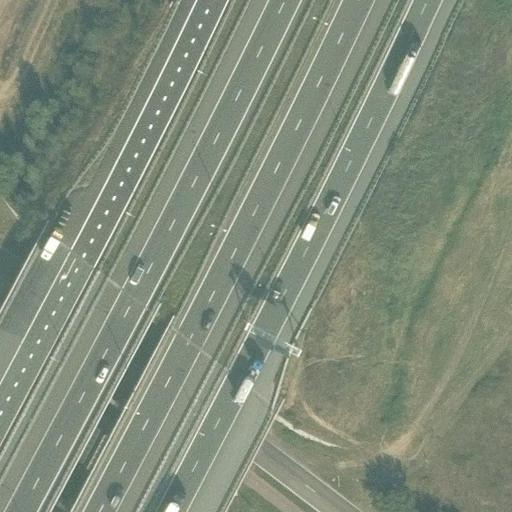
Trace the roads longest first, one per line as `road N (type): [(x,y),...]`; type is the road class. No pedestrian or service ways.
road 1 (motorway): [(282,0),(21,511)]
road 2 (motorway): [(99,511),(357,0)]
road 3 (motorway): [(170,511),(423,0)]
road 4 (motorway): [(208,0),(0,417)]
road 5 (tertiary): [(0,262),(340,511)]
